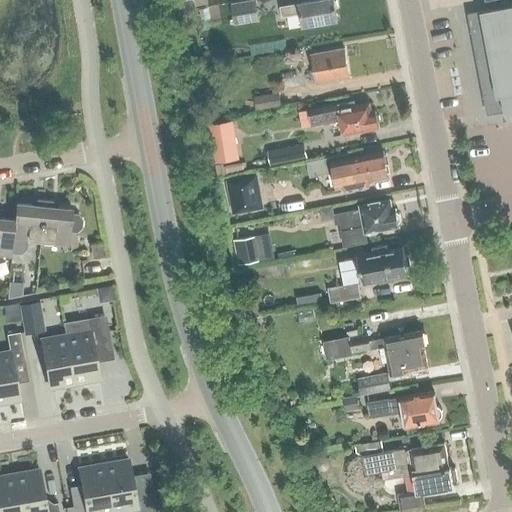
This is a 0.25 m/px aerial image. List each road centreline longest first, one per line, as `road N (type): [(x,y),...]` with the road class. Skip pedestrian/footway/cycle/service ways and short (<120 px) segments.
road 1 (residential): [(503,511),(449,221)]
road 2 (tertiary): [(148,141),(170,262),(213,396)]
road 3 (residential): [(449,221),(409,0)]
road 4 (residential): [(165,413),(0,443)]
road 5 (residential): [(148,141),(0,168)]
road 6 (tertiary): [(122,0),(148,141)]
road 7 (tertiary): [(213,396),(267,511)]
